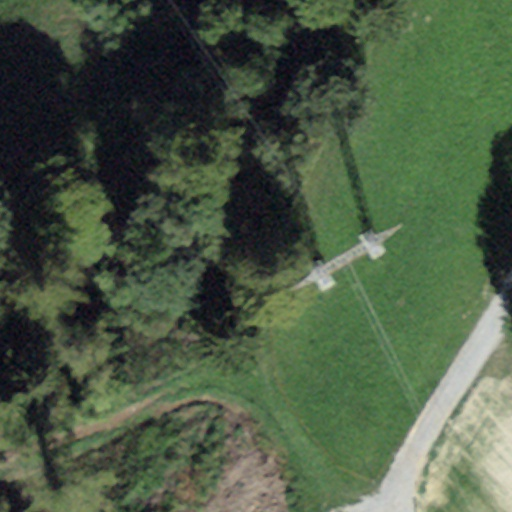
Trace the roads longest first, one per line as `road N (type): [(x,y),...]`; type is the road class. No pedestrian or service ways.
road 1 (track): [(511,293),(438,411),(389,511)]
road 2 (track): [(264,388),(290,449),(370,511)]
